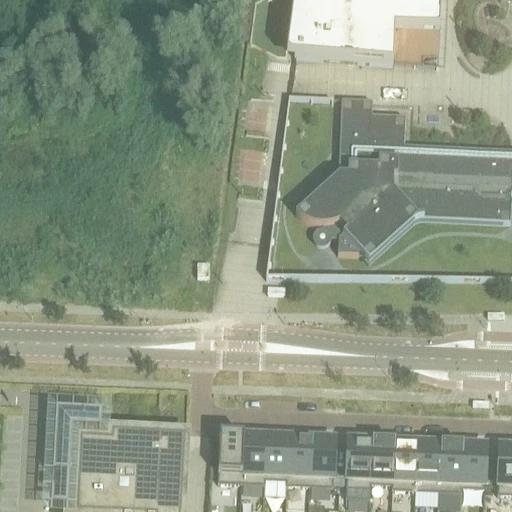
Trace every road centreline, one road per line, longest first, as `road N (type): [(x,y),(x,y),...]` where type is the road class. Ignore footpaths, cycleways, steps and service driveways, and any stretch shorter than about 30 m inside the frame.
road 1 (residential): [(511,426),(201,415),(201,346)]
road 2 (tertiary): [(511,362),(201,346)]
road 3 (tertiary): [(201,346),(0,341)]
